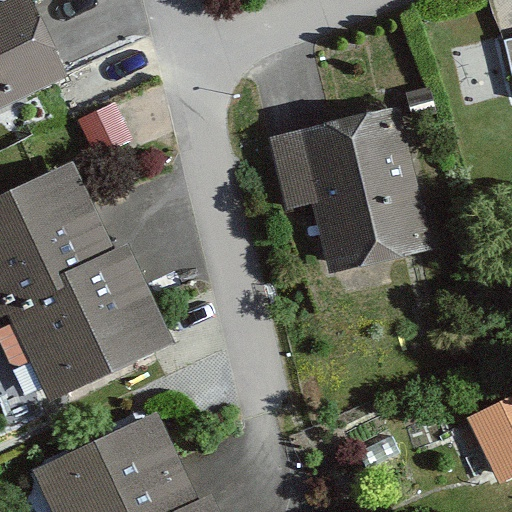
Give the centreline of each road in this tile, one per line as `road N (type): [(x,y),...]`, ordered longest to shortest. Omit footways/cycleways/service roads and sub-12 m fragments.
road 1 (residential): [(187,64),(258,384)]
road 2 (residential): [(346,0),(187,64)]
